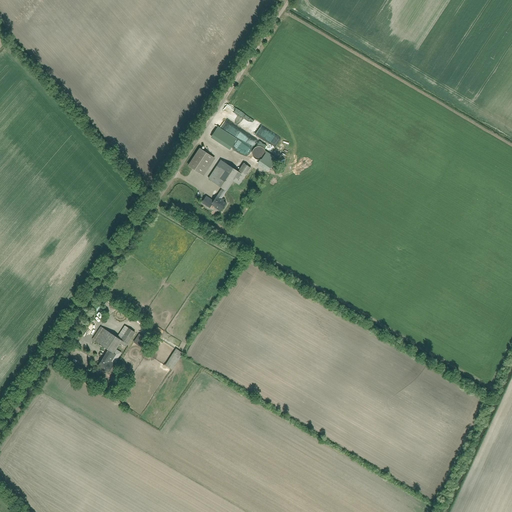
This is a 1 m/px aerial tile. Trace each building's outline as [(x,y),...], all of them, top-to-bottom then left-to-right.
[(241,114),(236,121),(265,139),(267,135),(265,133),(267,130),(241,114)] [(216,126),(230,130),(232,122),(218,119),(216,126)] [(236,142),(227,136),(221,146),(230,151),(236,142)] [(260,160),(258,165),(271,171),(278,156),(256,145),(251,155),(260,160)] [(217,158),(202,148),(190,166),(206,176),(217,158)] [(241,171),(223,159),(210,179),(224,188),(229,191),(231,192),(237,182),(242,185),(253,168),(246,163),(241,171)] [(225,198),(229,191),(224,188),(216,200),(208,195),(204,203),(212,208),(214,206),(224,212),(230,203),(226,201),(227,199),(225,198)] [(120,336),(102,325),(93,340),(110,350),(100,366),(111,373),(116,365),(113,363),(118,355),(116,353),(123,343),(127,345),(129,343),(131,344),(138,332),(127,325),(120,336)] [(183,353),(176,349),(165,366),(172,370),(183,353)]
